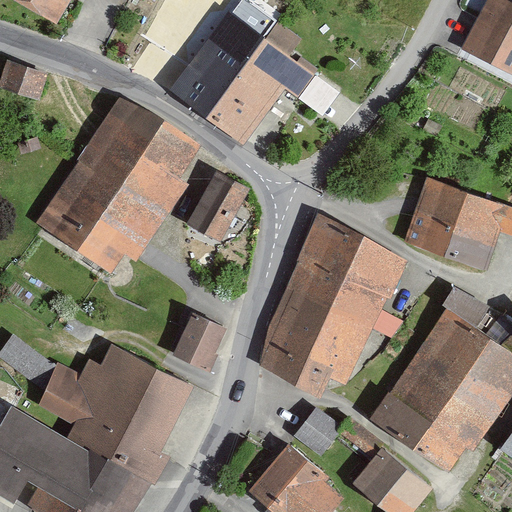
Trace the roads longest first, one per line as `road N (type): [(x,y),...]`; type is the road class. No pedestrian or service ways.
road 1 (tertiary): [(177,511),(228,419),(275,248),(274,195)]
road 2 (tertiary): [(274,195),(247,163),(170,104),(0,32)]
road 3 (unknown): [(274,195),(365,224),(473,285),(491,287),(511,269)]
road 4 (residential): [(274,195),(315,169),(408,61),(443,0)]
